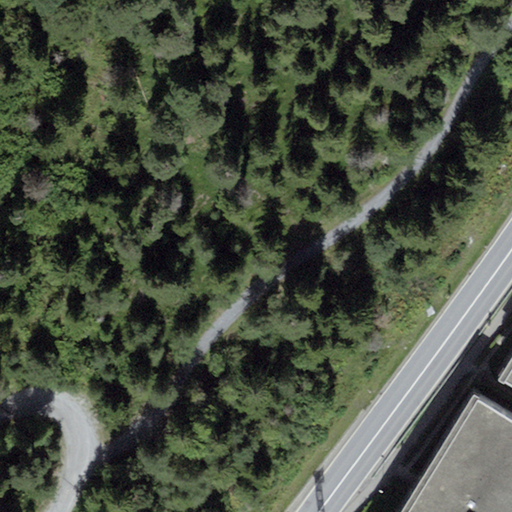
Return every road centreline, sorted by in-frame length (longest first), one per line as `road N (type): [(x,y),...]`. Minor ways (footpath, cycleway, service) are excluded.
road 1 (track): [(88,445),(112,442),(141,424),(262,284),(352,225),(410,173),(511,28)]
road 2 (primary): [(319,511),(511,248)]
